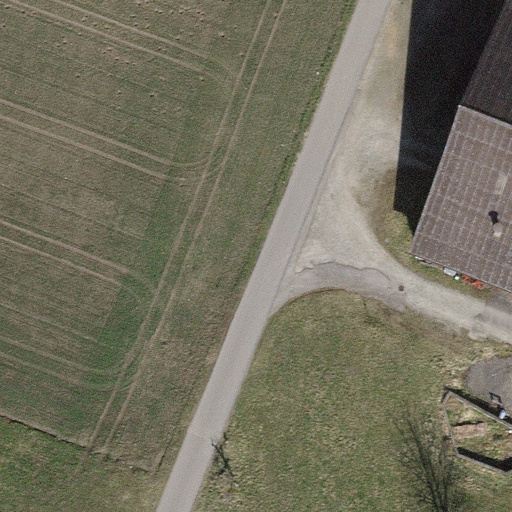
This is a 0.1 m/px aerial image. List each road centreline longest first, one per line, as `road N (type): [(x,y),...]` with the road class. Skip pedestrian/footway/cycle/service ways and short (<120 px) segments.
road 1 (unclassified): [(387,0),(174,511)]
road 2 (track): [(288,247),(511,332)]
